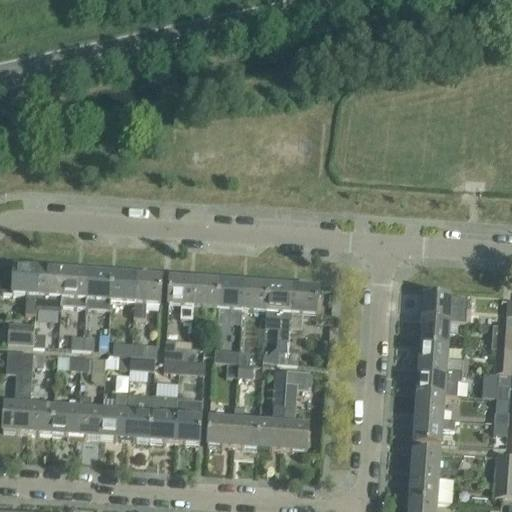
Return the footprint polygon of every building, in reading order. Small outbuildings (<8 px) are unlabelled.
[(37,299),(39,271),(14,269),(13,282),(1,281),(0,294),(3,297),(26,299),(25,318),(36,319),(37,299)] [(37,299),(61,301),(62,273),(39,271),(37,299)] [(87,275),(62,273),(61,301),(60,310),(85,312),(87,275)] [(109,314),(112,276),(87,275),(85,312),(109,314)] [(135,306),(134,322),(137,278),(112,276),(109,314),(110,314),(111,305),(135,306)] [(162,280),(137,278),(134,322),(145,323),(146,307),(160,308),(162,280)] [(193,310),(195,282),(170,281),(168,308),(181,309),(181,323),(193,324),(193,310)] [(193,310),(217,312),(219,284),(195,282),(193,310)] [(217,312),(241,314),(243,286),(219,284),(217,312)] [(266,315),(268,287),(243,286),(241,314),(266,315)] [(292,289),(268,287),(266,315),(280,316),(279,332),(290,333),(292,289)] [(292,289),(290,333),(302,333),(303,318),(316,319),(318,291),(292,289)] [(423,298),(422,324),(450,326),(452,300),(423,298)] [(501,330),(511,330),(511,304),(478,302),(477,312),(502,314),(501,330)] [(422,324),(420,348),(448,350),(449,335),(457,336),(458,328),(450,327),(450,326),(422,324)] [(8,348),(33,350),(34,338),(34,337),(34,329),(9,328),(8,348)] [(511,330),(501,330),(493,329),(491,353),(495,353),(511,354),(511,330)] [(45,338),(34,338),(33,350),(45,351),(45,338)] [(107,355),(108,343),(108,339),(100,338),(99,343),(99,355),(107,355)] [(82,354),(83,341),(73,340),(72,353),(82,354)] [(83,341),(82,354),(93,355),(94,342),(83,341)] [(166,345),(164,364),(185,365),(186,353),(191,354),(191,352),(175,351),(176,346),(166,345)] [(109,360),(131,361),(132,348),(114,347),(113,359),(109,359),(109,360)] [(157,350),(132,348),(131,361),(156,363),(157,350)] [(448,350),(420,348),(418,372),(468,375),(469,364),(463,363),(447,362),(448,350)] [(186,353),(185,365),(204,366),(205,354),(197,354),(197,353),(191,352),(191,354),(186,353)] [(288,355),(287,368),(298,369),(299,353),(288,353),(288,355)] [(511,379),(511,365),(511,354),(495,353),(494,378),(498,378),(511,379)] [(287,368),(288,355),(277,354),(276,367),(287,368)] [(228,355),(227,368),(238,369),(239,356),(228,355)] [(27,437),(29,409),(32,371),(33,358),(8,356),(6,377),(18,378),(16,408),(4,407),(2,435),(27,437)] [(239,356),(238,369),(250,370),(251,357),(239,356)] [(44,359),(33,358),(32,371),(43,371),(44,359)] [(57,373),(81,374),(82,362),(58,360),(57,373)] [(130,374),(131,361),(109,360),(107,363),(106,363),(106,372),(130,374)] [(156,363),(131,361),(130,374),(155,375),(156,363)] [(106,372),(106,363),(82,362),(81,374),(92,375),(92,381),(96,388),(104,390),(105,372),(106,372)] [(163,376),(184,378),(185,365),(164,364),(163,376)] [(205,367),(204,366),(185,365),(184,378),(204,379),(205,367)] [(226,380),(237,381),(238,369),(227,368),(226,380)] [(250,370),(238,369),(237,381),(248,382),(250,370)] [(468,376),(468,375),(418,372),(417,397),(445,399),(457,400),(458,386),(461,386),(462,376),(468,376)] [(275,387),(286,388),(287,375),(276,375),(275,387)] [(284,411),(281,455),(306,456),(308,428),(295,427),(297,393),(311,394),(312,376),(287,375),(286,388),(284,411)] [(498,378),(497,402),(509,403),(511,379),(498,378)] [(178,386),(158,385),(157,398),(177,399),(178,386)] [(417,397),(415,422),(443,423),(445,399),(417,397)] [(125,444),(128,400),(117,399),(115,415),(103,414),(101,442),(125,444)] [(76,440),(101,442),(103,414),(89,413),(90,401),(79,400),(79,403),(76,440)] [(150,445),(153,402),(128,400),(125,444),(150,445)] [(174,447),(177,405),(178,402),(153,400),(153,402),(150,445),(174,447)] [(497,402),(495,427),(508,428),(509,403),(497,402)] [(68,412),(54,411),(52,438),(76,440),(79,403),(69,403),(68,412)] [(177,405),(174,447),(199,449),(201,420),(200,420),(201,407),(177,405)] [(52,438),(54,411),(29,409),(27,437),(52,438)] [(281,455),(284,411),(274,409),(272,425),(259,424),(257,453),(281,455)] [(235,411),(234,423),(233,451),(257,453),(259,424),(243,423),(244,412),(235,411)] [(207,449),(233,451),(234,423),(209,421),(207,449)] [(455,424),(443,423),(415,422),(413,446),(441,448),(442,433),(454,434),(455,424)] [(508,428),(495,427),(486,426),(485,439),(496,440),(496,443),(493,443),(493,445),(486,444),(485,451),(506,452),(508,428)] [(413,454),(411,479),(440,481),(441,456),(413,454)] [(495,481),(508,482),(510,461),(486,459),(485,467),(496,467),(495,481)] [(439,483),(440,481),(411,479),(409,504),(438,506),(452,507),(453,484),(439,483)] [(507,493),(508,482),(495,481),(494,492),(507,493)]
